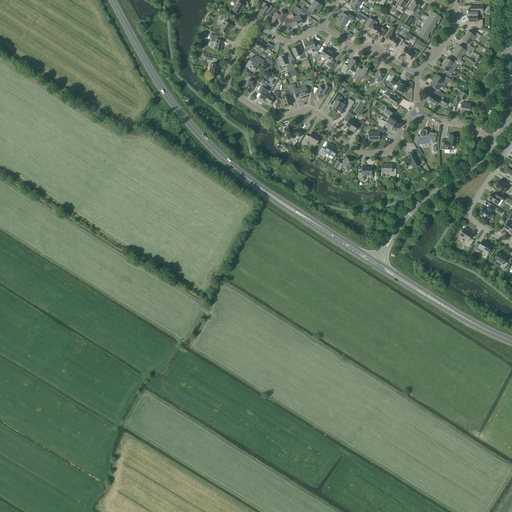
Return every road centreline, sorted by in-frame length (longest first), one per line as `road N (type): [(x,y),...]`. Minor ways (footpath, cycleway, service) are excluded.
road 1 (residential): [(416,110),(386,152),(361,153),(307,108),(275,120),(225,89),(235,45),(250,22),(285,41),(322,27)]
road 2 (primary): [(238,171),(166,94),(112,0)]
road 3 (primary): [(238,171),(368,263)]
road 4 (primary): [(372,257),(238,171)]
road 5 (tertiary): [(392,237),(426,198),(478,162),(491,140)]
road 6 (residential): [(511,141),(469,218),(511,246)]
road 7 (primary): [(376,268),(491,332)]
road 8 (primary): [(491,332),(380,262)]
